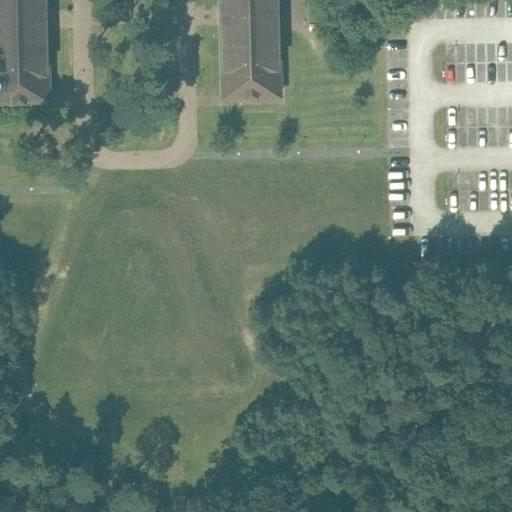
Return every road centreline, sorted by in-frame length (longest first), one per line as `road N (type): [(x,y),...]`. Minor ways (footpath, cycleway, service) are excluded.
road 1 (unclassified): [(420,161),(420,224),(511,221)]
road 2 (unclassified): [(511,30),(419,32),(420,94)]
